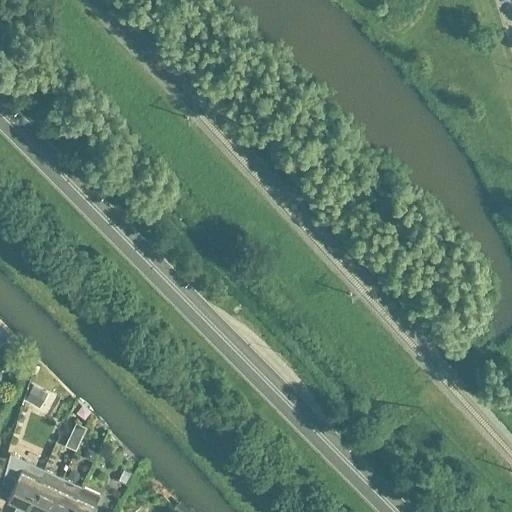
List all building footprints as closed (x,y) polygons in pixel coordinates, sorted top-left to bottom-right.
[(33,382),(24,396),(36,402),(44,388),(33,382)] [(76,448),(86,425),(76,420),(65,443),(76,448)] [(87,450),(85,456),(93,459),(97,451),(91,448),(87,450)] [(13,511),(21,511),(24,511),(26,507),(44,468),(9,452),(1,482),(12,487),(6,498),(18,504),(13,511)] [(24,511),(33,511),(34,511),(35,511),(45,511),(62,477),(44,468),(26,507),(24,511)] [(68,511),(81,485),(62,477),(45,511),(68,511)] [(91,511),(100,494),(81,485),(68,511),(91,511)]
